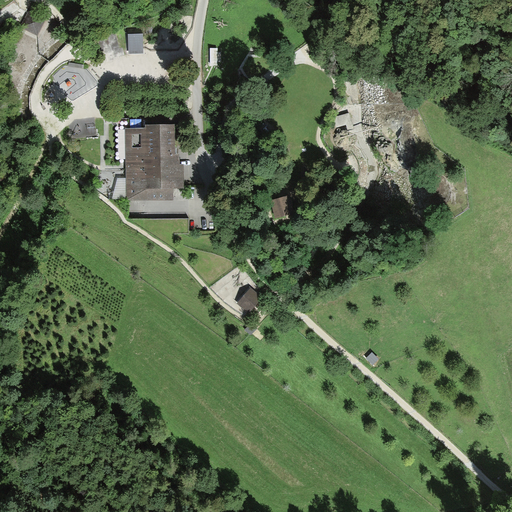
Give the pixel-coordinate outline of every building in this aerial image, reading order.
[(22,28),(37,37),(46,20),(31,11),(22,28)] [(143,33),(128,34),(128,54),(143,54),(143,48),(143,33)] [(144,130),(127,130),(128,201),(173,200),(173,188),(183,188),(183,167),(178,167),(178,156),(173,156),(173,125),(144,125),(144,130)] [(286,197),(268,202),(273,219),(291,213),(286,197)] [(259,298),(248,288),(234,304),(246,313),(259,298)] [(371,354),(365,360),(372,366),(377,360),(371,354)]
